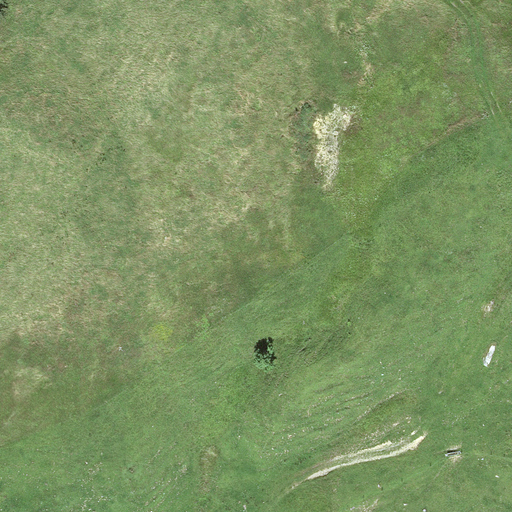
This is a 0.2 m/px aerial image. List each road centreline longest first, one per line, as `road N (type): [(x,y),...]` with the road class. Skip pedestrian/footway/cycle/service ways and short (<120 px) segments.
road 1 (track): [(264,511),(297,477),(408,444),(511,275)]
road 2 (track): [(367,511),(461,461),(511,466)]
road 3 (track): [(511,140),(472,27),(447,0)]
